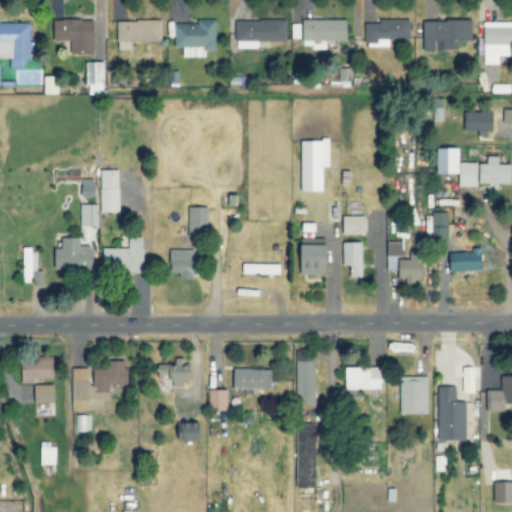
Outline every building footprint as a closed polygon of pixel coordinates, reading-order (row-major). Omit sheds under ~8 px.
[(61,0),(46,0),(47,11),(61,11),(61,0)] [(54,41),(70,40),(70,54),(94,54),(93,20),(54,20),(54,41)] [(174,24),(174,47),(182,47),(182,57),(205,57),(205,51),(216,51),(215,20),(198,20),(198,24),(174,24)] [(347,20),(303,20),(302,41),(347,42),(347,20)] [(365,24),(365,47),(388,47),(388,40),(409,40),(409,20),(378,20),(379,24),(365,24)] [(470,21),(423,20),(422,50),(458,50),(458,40),(470,40),(470,21)] [(511,20),(482,21),(483,65),(498,65),(497,56),(511,56),(511,45),(511,44),(511,20)] [(161,21),(117,21),(117,42),(161,41),(161,21)] [(30,22),(0,22),(0,58),(10,58),(10,68),(28,68),(28,52),(31,52),(30,22)] [(103,62),(87,62),(87,95),(104,94),(103,62)] [(57,76),(44,76),(44,94),(57,94),(57,76)] [(511,109),(503,109),(503,123),(511,123),(511,109)] [(480,131),(492,131),(493,113),(464,112),(464,130),(480,131)] [(322,192),(322,167),(328,167),(328,140),(301,140),(301,191),(322,192)] [(511,183),(511,164),(499,164),(499,156),(487,156),(487,163),(459,163),(459,148),(438,148),(437,174),(459,174),(459,186),(477,187),(477,183),(511,183)] [(118,170),(100,170),(100,213),(119,213),(118,170)] [(98,227),(97,205),(80,205),(80,227),(98,227)] [(187,236),(207,236),(207,208),(188,207),(187,236)] [(446,212),(430,213),(431,240),(447,240),(446,212)] [(342,234),(366,234),(365,216),(342,216),(342,234)] [(142,272),(143,237),(128,237),(128,249),(102,249),(102,271),(142,272)] [(79,238),(61,238),(61,249),(55,249),(54,270),(92,271),(92,246),(79,246),(79,238)] [(396,271),(397,255),(402,256),(403,242),(387,241),(386,270),(396,271)] [(362,243),(343,242),(342,266),(350,266),(350,278),(361,278),(362,243)] [(328,274),(328,246),(303,245),(302,274),(328,274)] [(35,248),(23,248),(22,282),(31,282),(31,270),(34,270),(35,248)] [(451,272),(483,271),(482,248),(472,248),(472,253),(450,253),(451,272)] [(179,278),(194,279),(194,250),(170,250),(170,273),(179,273),(179,278)] [(398,260),(399,281),(424,281),(423,252),(409,252),(409,259),(398,260)] [(280,274),(280,264),(242,264),(242,274),(280,274)] [(22,383),(34,383),(34,379),(53,379),(52,358),(21,358),(22,383)] [(172,387),(184,388),(184,381),(189,381),(190,359),(173,358),(173,365),(158,364),(157,380),(172,380),(172,387)] [(109,392),(109,385),(128,385),(127,361),(102,361),(102,369),(93,369),(94,393),(109,392)] [(314,362),(295,362),(296,406),(315,406),(314,362)] [(381,368),(346,367),(345,389),(381,390),(381,368)] [(72,412),(90,411),(89,368),(72,369),(72,412)] [(462,393),(474,393),(474,368),(462,368),(462,393)] [(232,388),(271,389),(271,370),(232,369),(232,388)] [(511,375),(500,376),(500,391),(486,390),(486,411),(511,411),(511,375)] [(399,377),(400,415),(428,415),(427,377),(399,377)] [(35,404),(54,403),(53,385),(34,385),(35,404)] [(465,402),(455,402),(455,387),(437,387),(437,441),(464,441),(465,402)] [(227,389),(208,390),(208,411),(228,411),(227,389)] [(87,431),(87,415),(72,416),(72,431),(87,431)] [(201,423),(179,423),(180,441),(201,441),(201,423)] [(314,424),(296,424),(297,488),(315,488),(314,424)] [(55,445),(40,445),(40,465),(55,465),(55,445)] [(511,502),(511,482),(494,482),(494,503),(511,502)]
